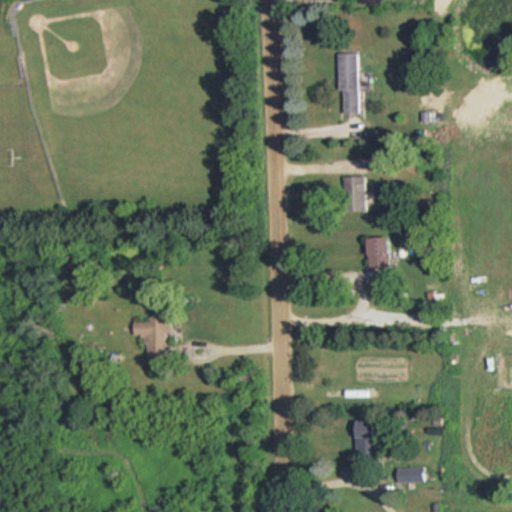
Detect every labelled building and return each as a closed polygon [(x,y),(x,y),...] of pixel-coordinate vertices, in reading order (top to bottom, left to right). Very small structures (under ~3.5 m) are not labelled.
[(363,53),(344,54),(345,114),(363,113),(363,53)] [(369,213),(369,178),(348,178),(348,213),(369,213)] [(393,268),(393,238),(372,238),(372,268),(393,268)] [(138,337),(150,337),(150,362),(172,362),(172,317),(152,317),(152,322),(138,322),(138,337)] [(360,460),(382,460),(382,422),(360,422),(360,460)] [(429,469),(404,469),(404,482),(429,482),(429,469)]
